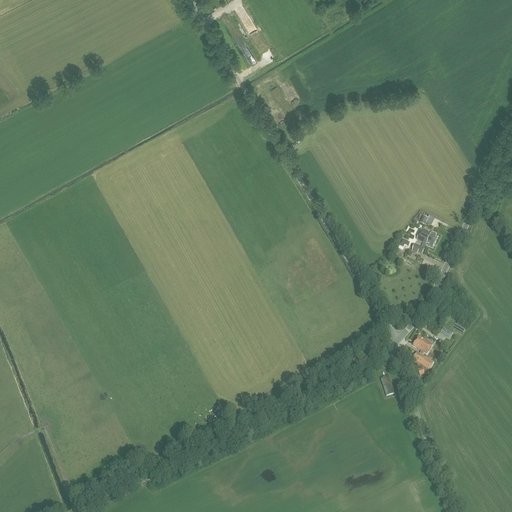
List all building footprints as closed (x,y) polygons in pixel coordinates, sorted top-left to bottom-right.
[(246,26),(253,23),(246,9),(239,12),(246,26)] [(249,28),(260,52),(267,48),(257,24),(249,28)] [(422,255),(424,249),(426,244),(432,247),(438,237),(422,229),(417,240),(424,243),(422,248),(414,244),(412,250),(422,255)] [(440,333),(449,339),(452,334),(444,328),(440,333)] [(413,345),(427,354),(432,345),(419,336),(413,345)] [(413,360),(429,370),(433,363),(417,353),(413,360)] [(381,379),(387,396),(394,394),(389,376),(381,379)]
